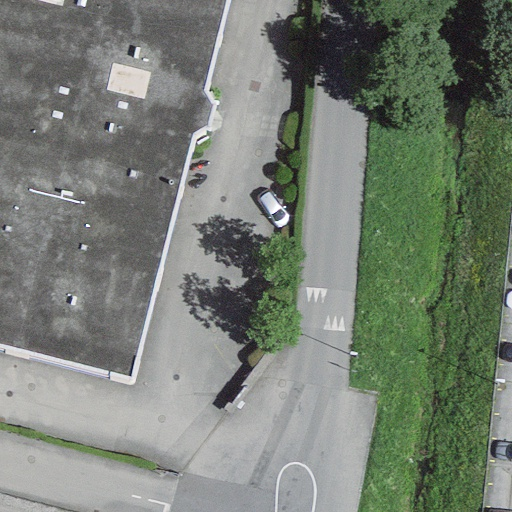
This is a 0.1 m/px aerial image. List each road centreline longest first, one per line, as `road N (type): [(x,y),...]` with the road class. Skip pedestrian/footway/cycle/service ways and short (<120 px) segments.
road 1 (residential): [(354,0),(333,297),(292,511)]
road 2 (residential): [(172,511),(0,468)]
